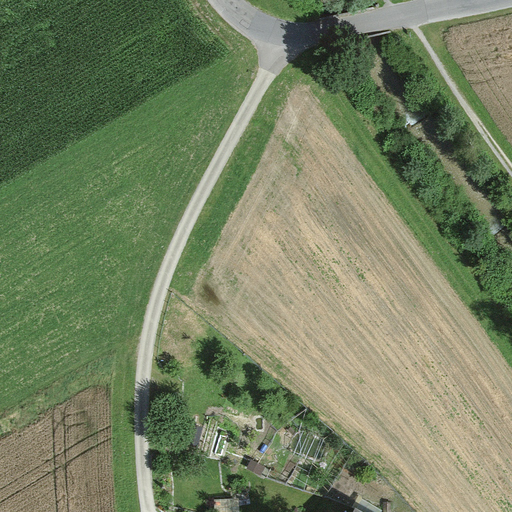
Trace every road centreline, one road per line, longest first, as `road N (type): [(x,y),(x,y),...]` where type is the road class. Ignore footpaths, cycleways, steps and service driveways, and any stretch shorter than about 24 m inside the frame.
road 1 (track): [(148,511),(142,437),(151,317),(189,218),(281,34)]
road 2 (unclassified): [(223,0),(263,29),(301,36),(473,0)]
road 3 (track): [(511,167),(400,16)]
